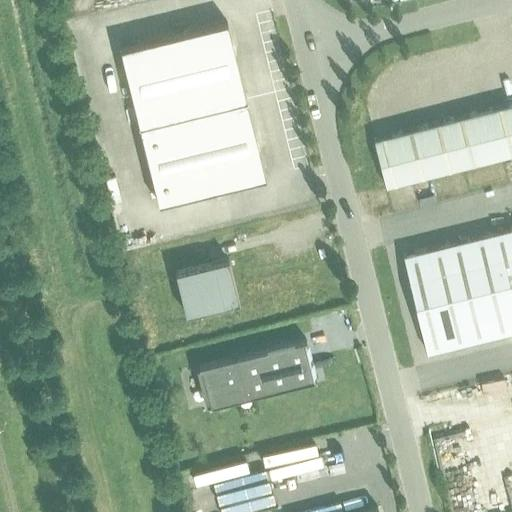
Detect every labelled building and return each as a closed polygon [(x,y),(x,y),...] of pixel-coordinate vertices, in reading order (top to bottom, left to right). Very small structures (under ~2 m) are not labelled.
[(265,176),(227,21),(120,47),(158,203),(265,176)] [(511,101),(373,137),(385,185),(511,151),(511,101)] [(489,233),(501,281),(511,278),(511,235),(510,227),(489,233)] [(489,233),(467,238),(479,286),(501,281),(489,233)] [(446,243),(458,292),(479,286),(467,238),(446,243)] [(403,254),(415,302),(458,292),(446,243),(403,254)] [(239,300),(228,257),(175,270),(186,313),(239,300)] [(511,278),(501,281),(511,327),(511,278)] [(511,327),(501,281),(479,286),(491,335),(511,329),(511,327)] [(479,286),(458,292),(470,340),(491,335),(479,286)] [(415,302),(427,351),(470,340),(458,292),(415,302)] [(316,378),(306,338),(198,365),(208,405),(316,378)]
